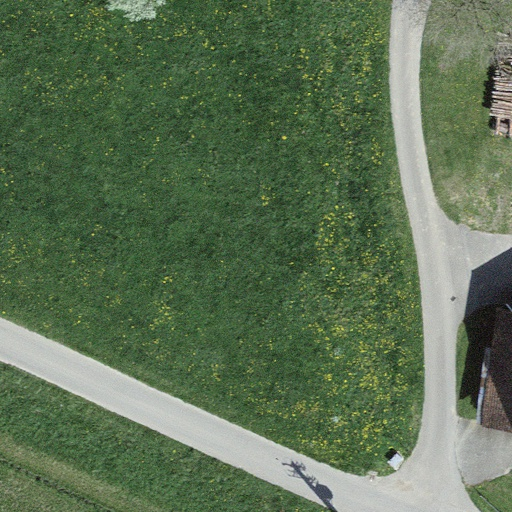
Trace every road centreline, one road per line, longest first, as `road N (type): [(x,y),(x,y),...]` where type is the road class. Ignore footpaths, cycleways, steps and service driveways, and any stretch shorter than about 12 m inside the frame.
road 1 (unclassified): [(405,0),(403,92),(436,326),(443,511)]
road 2 (unclassified): [(0,336),(374,511)]
